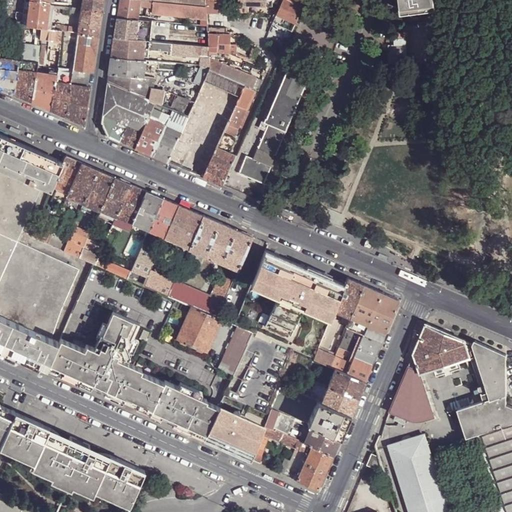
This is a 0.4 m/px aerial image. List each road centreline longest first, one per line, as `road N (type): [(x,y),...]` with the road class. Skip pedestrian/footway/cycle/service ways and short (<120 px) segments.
road 1 (tertiary): [(93,148),(420,291)]
road 2 (residential): [(318,511),(0,367)]
road 3 (residential): [(327,511),(420,291)]
road 4 (residential): [(93,148),(111,0)]
